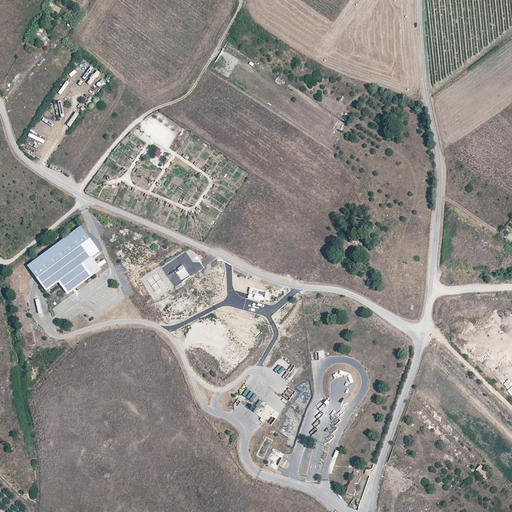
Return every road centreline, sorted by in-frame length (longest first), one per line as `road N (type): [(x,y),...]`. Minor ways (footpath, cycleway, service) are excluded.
road 1 (unclassified): [(423,338),(354,296),(260,276),(82,196),(17,151),(0,104)]
road 2 (unclassified): [(420,0),(440,189),(423,338)]
road 3 (track): [(241,0),(187,94),(128,128),(82,196)]
road 4 (unclassified): [(423,338),(370,511)]
road 5 (track): [(426,322),(511,409)]
